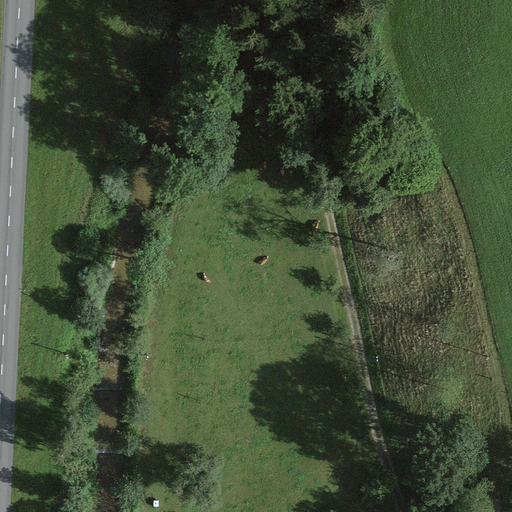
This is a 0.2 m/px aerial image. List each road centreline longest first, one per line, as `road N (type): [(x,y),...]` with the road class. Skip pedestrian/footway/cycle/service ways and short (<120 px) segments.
road 1 (track): [(406,511),(380,436),(298,94),(291,0)]
road 2 (tertiary): [(0,405),(20,0)]
